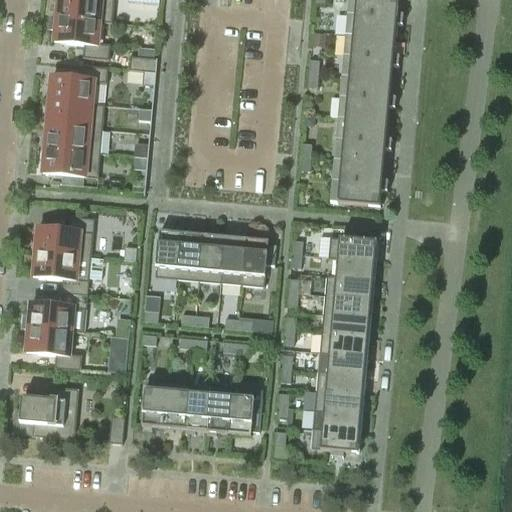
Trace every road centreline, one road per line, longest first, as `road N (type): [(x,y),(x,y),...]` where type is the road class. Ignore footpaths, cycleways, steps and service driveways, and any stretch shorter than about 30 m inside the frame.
road 1 (residential): [(276,23),(262,165),(198,159),(211,18)]
road 2 (residential): [(175,0),(157,206)]
road 3 (residential): [(183,511),(0,495)]
road 4 (unclassified): [(0,137),(12,0)]
